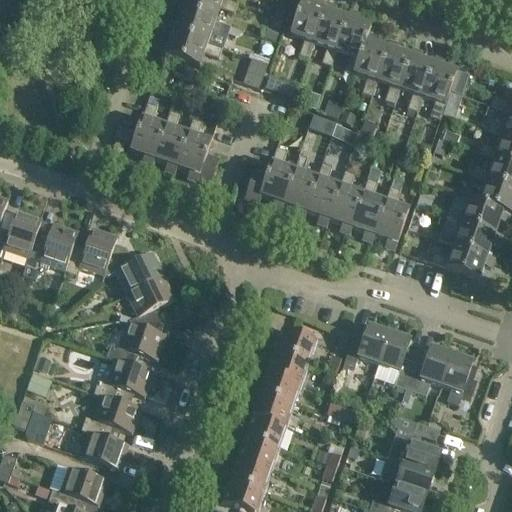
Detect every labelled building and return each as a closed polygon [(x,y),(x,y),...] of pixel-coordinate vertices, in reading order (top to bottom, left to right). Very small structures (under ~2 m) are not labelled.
[(180,13),(215,25),(219,12),(234,17),(237,7),(222,2),(216,0),(184,0),(183,5),(176,3),(173,12),(180,15),(180,13)] [(313,2),(306,0),(303,0),(289,40),(303,45),(299,59),(309,62),(313,48),(324,14),(311,9),(313,2)] [(324,14),(313,48),(327,53),(321,67),(332,71),(337,57),(335,56),(347,22),(333,17),(336,10),(326,7),(324,14)] [(284,11),(275,8),(272,18),(281,21),(284,11)] [(168,25),(165,35),(172,37),(172,36),(221,53),(227,37),(235,40),(242,35),(243,34),(215,25),(180,13),(180,15),(175,28),(168,25)] [(370,30),(356,25),(359,18),(349,15),(347,22),(335,56),(337,57),(349,61),(344,75),(353,79),(367,37),(368,38),(370,30)] [(172,36),(172,37),(167,50),(160,48),(157,57),(198,72),(203,57),(218,62),(221,53),(172,36)] [(387,52),(374,48),(376,41),(368,38),(367,37),(353,79),(366,83),(361,96),(371,100),(376,87),(387,52)] [(387,52),(376,87),(389,91),(384,104),(395,107),(399,95),(398,94),(410,60),(397,56),(399,48),(389,45),(387,52)] [(433,68),(432,68),(419,63),(422,56),(412,53),(410,60),(398,94),(399,95),(412,99),(408,112),(418,115),(422,102),(421,102),(433,68)] [(433,68),(421,102),(422,102),(434,107),(429,120),(440,124),(444,110),(456,76),(442,71),(444,64),(435,61),(432,68),(433,68)] [(243,87),(259,93),(264,81),(247,75),(243,87)] [(279,99),(283,86),(269,81),(264,94),(279,99)] [(454,85),(451,96),(462,99),(465,88),(454,85)] [(314,112),(319,98),(311,96),(306,109),(314,112)] [(450,97),(448,105),(459,109),(462,101),(450,97)] [(151,171),(153,164),(164,130),(151,125),(156,111),(159,102),(149,99),(141,122),(129,156),(143,161),(141,168),(151,171)] [(337,122),(342,107),(328,102),(323,118),(337,122)] [(509,117),(511,118),(511,107),(498,103),(494,113),(509,118),(509,117)] [(342,112),(338,123),(351,129),(355,118),(342,112)] [(170,115),(164,130),(153,164),(166,169),(164,176),(173,179),(176,172),(175,172),(187,138),(174,134),(180,118),(170,115)] [(511,118),(509,117),(509,118),(504,131),(490,126),(486,135),(501,140),(511,143),(511,118)] [(320,135),(325,122),(314,118),(309,131),(320,135)] [(175,172),(176,172),(189,177),(186,184),(208,191),(218,163),(206,159),(210,146),(197,142),(202,126),(192,123),(187,138),(175,172)] [(365,123),(359,135),(371,141),(377,128),(365,123)] [(336,128),(331,139),(340,143),(344,131),(336,128)] [(446,134),(443,143),(456,148),(460,140),(446,134)] [(493,163),(511,169),(511,143),(501,140),(497,153),(482,148),(479,158),(493,163)] [(442,160),(446,147),(439,144),(434,157),(442,160)] [(282,209),(294,175),(293,175),(280,170),(285,156),(276,152),(271,167),(266,180),(254,176),(244,204),(257,208),(260,201),(273,206),(270,213),(280,216),(283,209),(282,209)] [(299,159),(293,175),(294,175),(282,209),(283,209),(296,214),(293,221),(303,224),(305,217),(316,183),(304,178),(309,163),(299,159)] [(511,169),(493,163),(489,176),(474,171),(471,181),(485,186),(486,185),(511,194),(511,169)] [(305,217),(318,222),(316,229),(326,232),(328,225),(327,225),(339,191),(326,186),(332,170),(322,166),(316,183),(305,217)] [(381,178),(379,175),(372,172),(368,184),(377,187),(381,178)] [(351,233),(350,233),(362,199),(351,195),(356,180),(345,176),(339,191),(327,225),(328,225),(341,229),(338,236),(348,240),(351,233)] [(368,184),(362,199),(350,233),(351,233),(364,237),(361,244),(371,248),(373,241),(373,240),(384,206),(372,202),(377,187),(368,184)] [(468,205),(509,219),(511,220),(511,218),(511,194),(486,185),(485,186),(481,199),(466,194),(463,203),(468,205)] [(384,206),(373,240),(373,241),(386,245),(384,252),(394,255),(408,214),(395,210),(400,195),(390,191),(384,206)] [(417,212),(428,215),(431,206),(420,202),(417,212)] [(446,223),(460,228),(460,227),(494,239),(495,238),(499,225),(506,228),(509,219),(468,205),(464,218),(449,213),(446,223)] [(0,263),(1,264),(4,256),(27,263),(27,262),(27,263),(34,244),(35,244),(41,225),(15,217),(9,235),(0,231),(0,263)] [(441,236),(438,245),(452,251),(453,250),(487,262),(487,261),(491,248),(498,251),(502,241),(495,238),(494,239),(460,227),(460,228),(456,241),(441,236)] [(73,249),(74,248),(77,238),(52,229),(46,248),(35,244),(34,244),(27,263),(27,262),(27,263),(24,270),(25,270),(22,280),(35,284),(37,280),(48,274),(49,271),(64,276),(64,275),(73,249)] [(73,249),(64,275),(64,276),(75,280),(78,272),(103,281),(104,279),(115,247),(116,243),(91,234),(85,252),(74,248),(73,249)] [(126,251),(115,247),(104,279),(108,281),(114,276),(126,299),(162,281),(151,258),(134,266),(126,251)] [(433,259),(430,268),(445,273),(456,277),(479,285),(483,271),(490,273),(494,264),(487,261),(487,262),(453,250),(452,251),(448,264),(433,259)] [(457,279),(453,292),(460,294),(465,281),(457,279)] [(126,328),(128,329),(159,340),(163,327),(157,313),(174,305),(162,281),(126,299),(136,321),(127,325),(126,328)] [(106,362),(114,365),(133,371),(138,359),(156,365),(165,342),(159,340),(128,329),(126,328),(119,351),(111,348),(106,362)] [(349,357),(343,374),(347,375),(349,369),(355,371),(358,363),(378,370),(389,339),(368,332),(367,333),(358,330),(349,357)] [(281,334),(274,355),(306,366),(313,345),(281,334)] [(389,339),(378,370),(374,382),(405,393),(407,390),(415,366),(404,362),(409,346),(389,339)] [(415,366),(407,390),(405,393),(426,401),(431,388),(441,391),(451,360),(430,353),(424,369),(415,366)] [(266,377),(298,388),(306,366),(274,355),(266,377)] [(331,359),(326,373),(337,377),(342,362),(331,359)] [(46,377),(51,364),(40,360),(35,373),(46,377)] [(441,391),(450,395),(446,405),(458,409),(461,398),(471,402),(476,387),(472,386),(475,376),(470,374),(472,368),(451,360),(441,391)] [(98,385),(93,398),(101,401),(121,408),(124,396),(143,403),(152,378),(133,371),(114,365),(106,387),(98,385)] [(337,377),(326,373),(322,385),(333,389),(337,377)] [(32,377),(26,395),(46,401),(52,384),(32,377)] [(266,377),(259,399),(291,410),(298,388),(266,377)] [(408,405),(411,395),(405,394),(402,403),(408,405)] [(251,421),(283,432),(291,410),(259,399),(251,421)] [(88,438),(89,439),(89,438),(107,444),(111,432),(131,439),(140,414),(121,408),(101,401),(93,424),(85,422),(80,436),(88,438)] [(22,405),(13,430),(26,435),(26,433),(29,425),(32,416),(34,410),(23,406),(22,405)] [(34,410),(32,416),(44,420),(48,412),(35,407),(34,410)] [(330,407),(326,418),(353,427),(357,416),(330,407)] [(251,421),(244,443),(276,454),(283,432),(251,421)] [(417,427),(413,437),(421,440),(436,445),(440,435),(417,427)] [(388,464),(433,479),(440,459),(417,451),(421,440),(413,437),(398,432),(388,464)] [(88,438),(80,463),(118,476),(127,451),(115,447),(109,444),(108,445),(107,444),(89,438),(89,439),(88,438)] [(244,443),(236,464),(268,475),(276,454),(244,443)] [(325,471),(336,474),(341,461),(331,457),(325,471)] [(0,470),(0,483),(8,486),(16,462),(4,458),(0,470)] [(236,464),(229,486),(261,497),(268,475),(236,464)] [(388,464),(381,484),(395,489),(426,500),(433,479),(388,464)] [(323,482),(319,492),(329,496),(332,485),(336,474),(325,471),(321,482),(323,482)] [(78,505),(97,511),(106,486),(68,473),(60,496),(59,498),(78,505)] [(255,511),(261,497),(229,486),(221,508),(232,511),(255,511)] [(421,511),(426,500),(395,489),(388,509),(373,504),(370,511),(421,511)] [(323,511),(327,503),(329,496),(319,492),(316,500),(311,511),(323,511)] [(97,511),(78,505),(59,498),(60,496),(52,493),(45,511),(97,511)]
